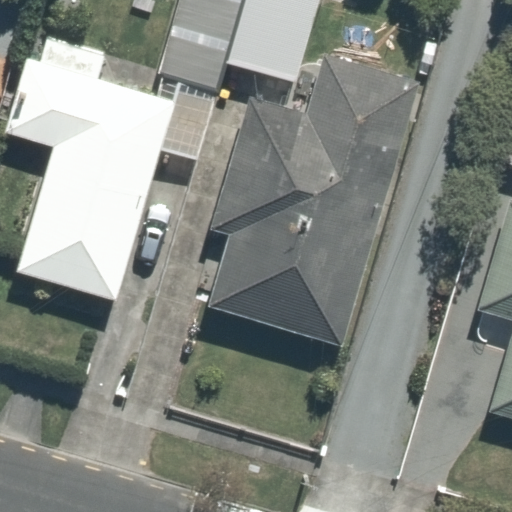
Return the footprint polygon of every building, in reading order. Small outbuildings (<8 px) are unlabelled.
[(228,64),(284,80),(307,0),(167,0),(149,62),(222,83),(228,64)] [(7,260),(111,290),(154,143),(189,153),(203,104),(93,72),(99,51),(42,35),(36,55),(17,49),(0,109),(0,126),(43,139),(7,260)] [(297,114),(234,96),(199,224),(214,228),(195,295),(338,334),(406,88),(311,62),(297,114)] [(511,75),(486,149),(511,158),(511,75)] [(511,180),(501,178),(466,314),(498,322),(474,412),(511,422),(511,180)]
